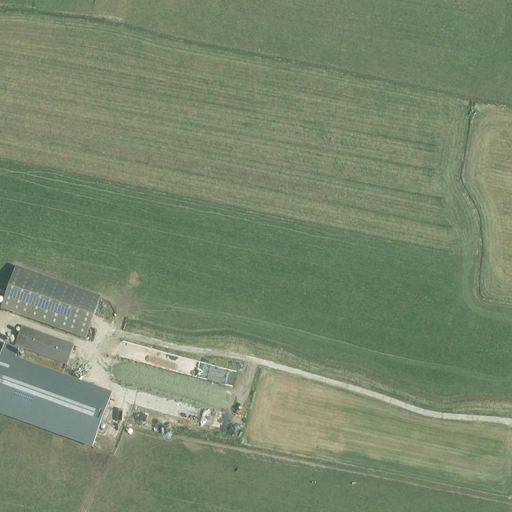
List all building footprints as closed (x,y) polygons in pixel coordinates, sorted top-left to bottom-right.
[(0,309),(85,340),(100,298),(15,268),(0,309)] [(15,346),(66,364),(73,346),(22,327),(15,346)] [(0,357),(0,411),(90,446),(108,394),(15,362),(17,354),(3,349),(0,357)] [(223,389),(169,379),(168,383),(165,382),(164,391),(221,402),(223,389)] [(148,397),(145,411),(205,420),(207,405),(148,397)]
